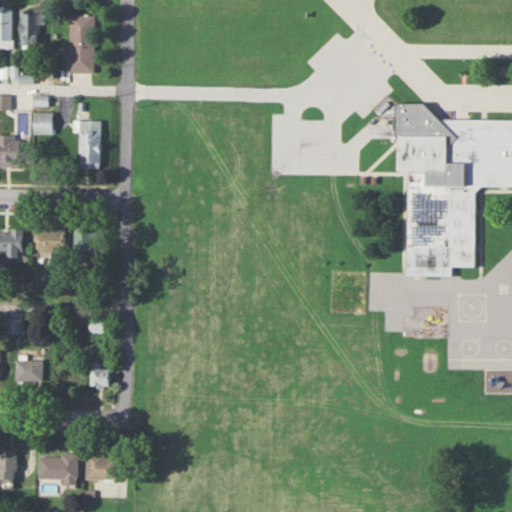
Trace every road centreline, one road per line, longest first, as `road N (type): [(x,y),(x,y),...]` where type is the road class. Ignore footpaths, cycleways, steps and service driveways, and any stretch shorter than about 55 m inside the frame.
road 1 (residential): [(124,414),(126,0)]
road 2 (residential): [(0,197),(125,198)]
road 3 (residential): [(0,414),(124,414)]
